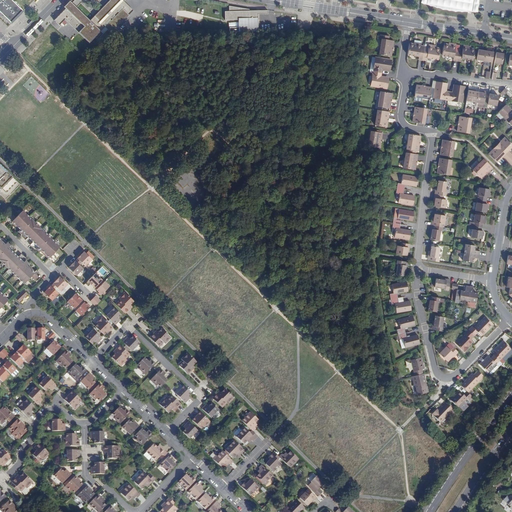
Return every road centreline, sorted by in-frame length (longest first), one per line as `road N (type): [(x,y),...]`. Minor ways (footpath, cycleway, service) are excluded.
road 1 (residential): [(405,72),(400,118),(432,136),(417,269)]
road 2 (residential): [(417,269),(439,376),(454,375),(511,318)]
road 3 (secondary): [(511,396),(429,511)]
road 4 (residential): [(84,424),(57,406),(47,409),(18,464),(0,478)]
